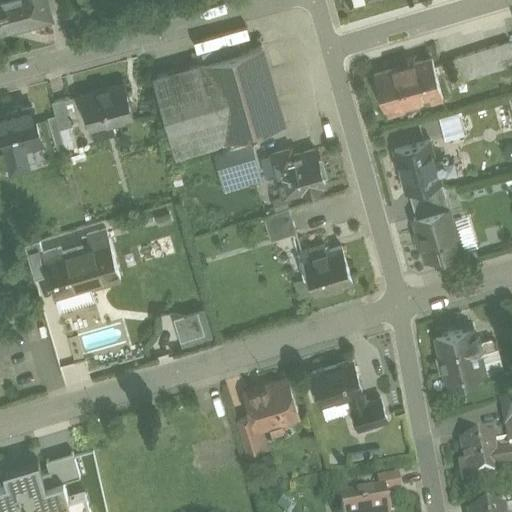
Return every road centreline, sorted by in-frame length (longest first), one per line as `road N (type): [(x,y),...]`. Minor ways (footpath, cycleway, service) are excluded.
road 1 (residential): [(400,305),(0,428)]
road 2 (residential): [(304,0),(0,81)]
road 3 (residential): [(331,53),(400,305)]
road 4 (residential): [(400,305),(436,511)]
road 5 (residential): [(508,0),(331,53)]
